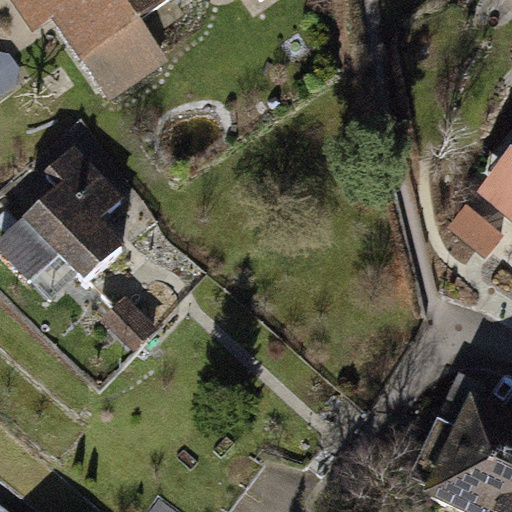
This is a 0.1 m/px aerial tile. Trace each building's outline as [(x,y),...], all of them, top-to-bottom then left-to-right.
[(45,0),(111,97),(163,62),(139,29),(180,0),(263,0),(265,1),(266,0),(45,0)] [(124,206),(77,154),(50,178),(64,193),(28,226),(29,227),(3,250),(34,284),(61,259),(88,288),(125,254),(101,228),(124,206)] [(511,187),(499,203),(511,213),(511,187)] [(506,244),(470,215),(456,232),(492,261),(506,244)] [(157,333),(128,305),(112,322),(140,350),(157,333)] [(511,511),(511,426),(478,411),(465,438),(444,429),(417,486),(439,496),(435,503),(454,511),(511,511)] [(227,511),(264,466),(217,429),(161,499),(178,511),(227,511)]
